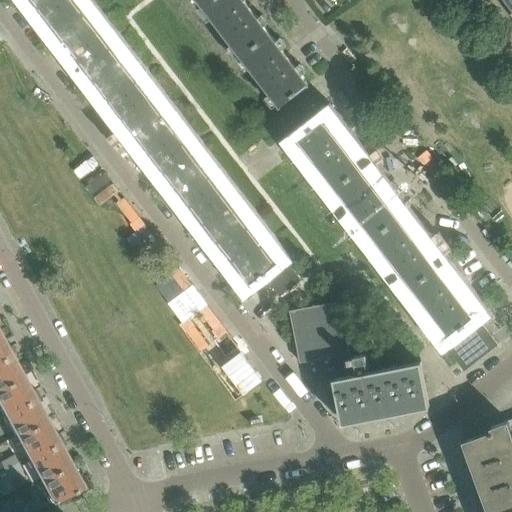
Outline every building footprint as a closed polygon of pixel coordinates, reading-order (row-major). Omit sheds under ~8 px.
[(45,16),(60,36),(89,14),(77,0),(32,0),(39,8),(38,10),(43,16),(43,17),(45,16)] [(208,0),(203,5),(241,54),(269,32),(254,13),(256,12),(255,11),(250,5),(250,4),(248,5),(244,0),(208,0)] [(77,58),(75,59),(76,59),(81,66),(83,65),(98,85),(127,63),(89,14),(60,36),(77,58)] [(278,103),(273,107),(291,131),(312,114),(296,93),(309,83),(292,62),(293,61),(293,60),(293,61),(287,54),(288,53),(286,54),(269,32),(241,54),(278,103)] [(119,115),(119,116),(120,115),(136,134),(164,113),(127,63),(98,85),(114,107),(113,108),(114,108),(119,115)] [(153,156),(151,158),(152,158),(157,165),(159,164),(173,184),(202,162),(164,113),(136,134),(153,156)] [(296,139),(334,188),(362,166),(347,146),(348,145),(348,144),(347,145),(342,138),(342,137),(341,138),(324,117),(296,139)] [(190,207),(195,214),(194,214),(195,214),(196,213),(211,233),(240,211),(202,162),(173,184),(190,206),(189,207),(190,207)] [(334,188),(372,238),(400,216),(384,195),(386,194),(385,194),(380,187),(380,186),(378,187),(362,166),(334,188)] [(228,255),(227,256),(233,263),(232,263),(232,264),(234,263),(251,284),(263,275),(280,296),(300,280),(282,257),(278,260),(240,211),(211,233),(228,255)] [(400,216),(372,238),(410,288),(438,266),(423,245),(424,244),(423,244),(418,237),(418,236),(417,237),(400,216)] [(461,293),(456,286),(456,285),(454,286),(438,266),(410,288),(448,337),(463,325),(464,326),(477,316),(460,294),(462,293),(461,293)] [(349,363),(348,357),(350,356),(339,301),(290,311),(300,362),(308,361),(311,375),(315,374),(316,382),(334,379),(356,374),(354,362),(349,363)] [(448,338),(443,342),(465,370),(499,344),(477,316),(464,326),(463,325),(448,337),(448,338)] [(7,348),(0,334),(0,358),(15,351),(12,345),(7,348)] [(15,351),(0,358),(0,387),(22,375),(13,358),(18,356),(15,351)] [(367,359),(366,354),(354,356),(350,356),(348,357),(349,363),(354,362),(356,374),(334,379),(340,410),(343,423),(430,406),(427,393),(423,372),(422,372),(420,362),(419,362),(418,356),(374,365),(375,371),(374,371),(370,372),(369,372),(367,359)] [(22,375),(0,387),(0,404),(5,413),(39,395),(36,389),(31,392),(22,375)] [(46,419),(37,402),(41,400),(39,395),(5,413),(17,435),(46,419)] [(55,435),(46,419),(17,435),(29,457),(63,438),(60,433),(55,435)] [(492,430),(463,441),(470,459),(471,458),(474,466),(473,466),(479,484),(480,483),(483,491),(482,491),(488,509),(489,509),(490,511),(511,511),(511,423),(510,424),(508,421),(507,421),(492,427),(492,426),(491,427),(492,428),(492,430)] [(65,444),(63,438),(29,457),(41,479),(70,463),(61,446),(65,444)] [(14,455),(0,462),(5,470),(18,463),(14,455)] [(18,463),(5,470),(9,478),(22,470),(18,463)] [(79,479),(70,463),(41,479),(53,501),(53,502),(78,488),(81,493),(90,488),(84,477),(79,479)] [(38,500),(25,507),(27,511),(34,511),(43,508),(38,500)]
